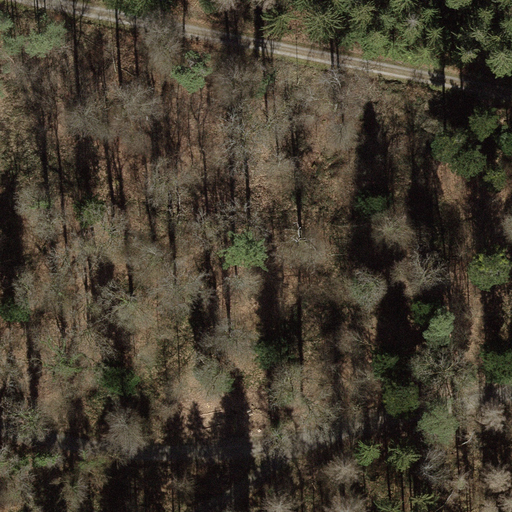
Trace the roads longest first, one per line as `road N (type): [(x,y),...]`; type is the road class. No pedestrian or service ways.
road 1 (track): [(41,0),(511,95)]
road 2 (track): [(0,429),(178,452),(295,446)]
road 3 (track): [(295,446),(511,397)]
